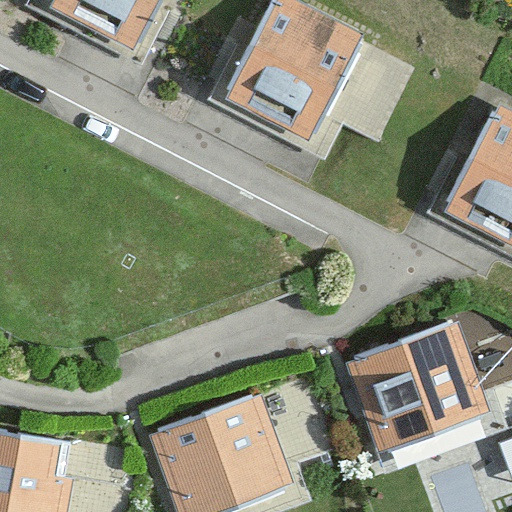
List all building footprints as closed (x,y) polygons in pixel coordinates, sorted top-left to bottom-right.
[(36,0),(34,6),(120,49),(144,0),(36,0)] [(269,0),(256,0),(207,98),(293,141),(345,38),(269,0)] [(511,121),(477,105),(426,208),(511,251),(511,250),(511,121)] [(329,361),(360,449),(474,409),(444,322),(329,361)] [(131,435),(157,511),(191,511),(276,483),(245,395),(131,435)] [(0,436),(0,511),(48,511),(54,484),(32,479),(40,444),(0,436)]
